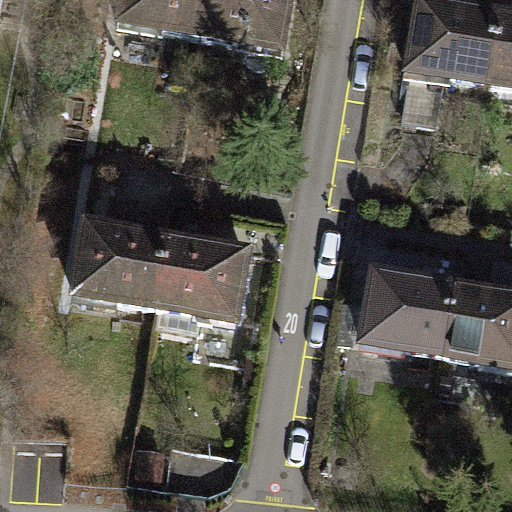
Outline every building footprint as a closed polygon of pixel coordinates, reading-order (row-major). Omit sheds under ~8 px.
[(207,0),(124,0),(120,32),(201,45),(207,0)] [(289,0),(207,0),(201,45),(281,57),(289,0)] [(500,22),(422,9),(410,80),(489,92),(500,22)] [(511,24),(500,22),(489,92),(511,96),(511,24)] [(168,246),(88,233),(77,302),(157,315),(168,246)] [(248,259),(168,246),(157,315),(237,328),(248,259)] [(511,269),(499,267),(493,300),(511,303),(511,269)] [(455,294),(375,281),(363,349),(444,363),(455,294)] [(511,303),(493,300),(455,294),(444,363),(511,374),(511,303)]
